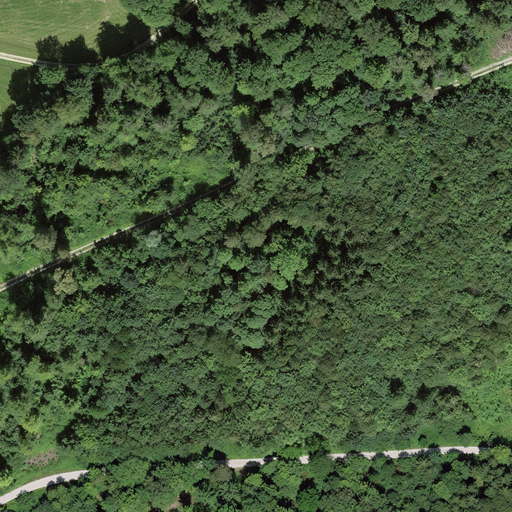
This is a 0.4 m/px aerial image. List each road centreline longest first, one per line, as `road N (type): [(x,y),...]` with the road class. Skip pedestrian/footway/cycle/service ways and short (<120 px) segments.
road 1 (track): [(511,59),(0,288)]
road 2 (track): [(511,455),(464,449),(96,473),(0,499)]
road 3 (track): [(193,0),(126,57),(80,66),(0,55)]
